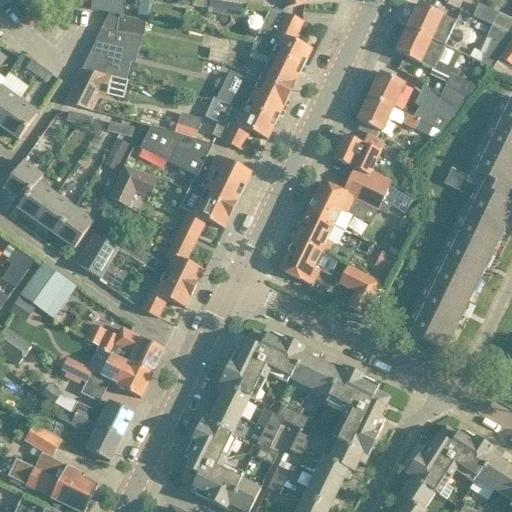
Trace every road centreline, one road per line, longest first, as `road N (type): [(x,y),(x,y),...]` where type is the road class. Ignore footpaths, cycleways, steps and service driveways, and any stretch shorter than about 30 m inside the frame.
road 1 (unclassified): [(241,284),(360,40)]
road 2 (residential): [(0,212),(138,319),(204,351)]
road 3 (residential): [(433,380),(241,284)]
road 4 (unclassified): [(124,511),(204,351)]
road 5 (residential): [(367,511),(433,380)]
road 6 (residential): [(453,391),(511,279)]
